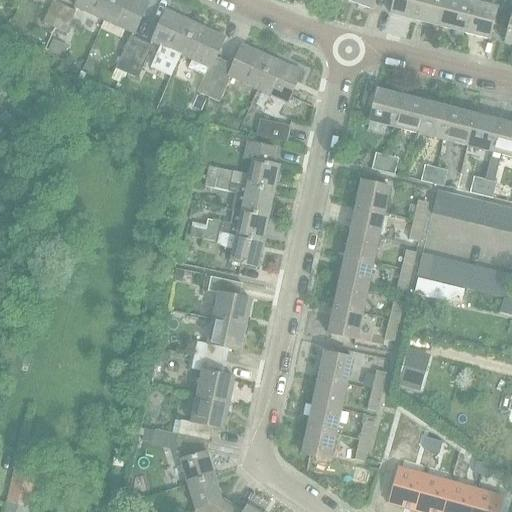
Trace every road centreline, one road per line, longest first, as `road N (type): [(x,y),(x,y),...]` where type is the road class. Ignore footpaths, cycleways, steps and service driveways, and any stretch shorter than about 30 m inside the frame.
road 1 (unclassified): [(322,511),(259,469),(256,441),(348,49)]
road 2 (unclassified): [(511,83),(380,49),(348,49)]
